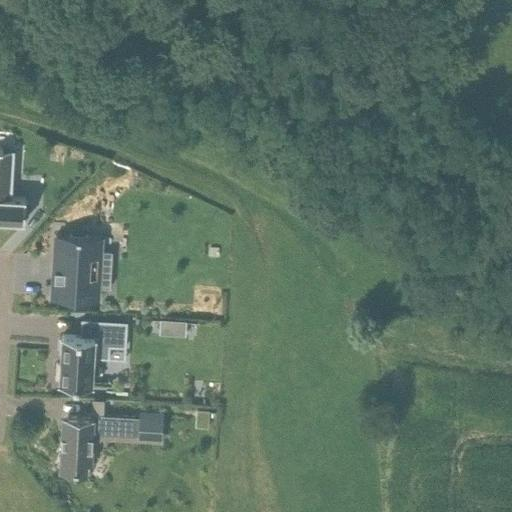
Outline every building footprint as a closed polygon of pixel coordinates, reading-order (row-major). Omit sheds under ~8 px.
[(0,220),(24,222),(25,198),(11,198),(14,150),(0,149),(0,220)] [(54,266),(55,266),(54,282),(53,282),(53,284),(54,284),(53,298),(97,301),(98,286),(108,287),(110,254),(100,253),(101,237),(88,236),(87,236),(86,236),(71,235),(70,235),(57,235),(55,263),(55,265),(54,265),(54,266)] [(81,336),(63,335),(61,364),(56,364),(56,379),(60,379),(60,384),(73,385),(73,389),(88,390),(88,386),(92,386),(93,358),(109,359),(110,347),(126,348),(127,323),(91,320),(81,320),(81,336)] [(185,322),(160,321),(158,335),(184,337),(185,322)] [(209,409),(196,409),(195,425),(208,426),(209,409)] [(92,434),(139,437),(140,418),(140,417),(103,415),(101,415),(93,415),(92,418),(91,418),(68,416),(68,417),(64,422),(63,422),(61,449),(58,454),(61,456),(61,460),(60,460),(57,465),(60,467),(60,472),(61,472),(62,470),(80,471),(91,463),(92,434)]
